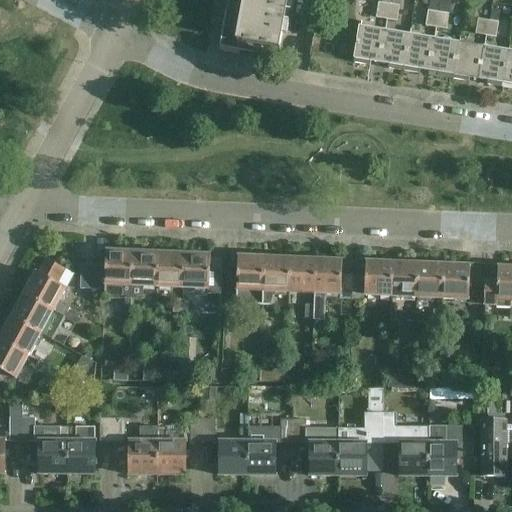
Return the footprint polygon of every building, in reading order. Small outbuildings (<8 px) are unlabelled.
[(229,0),(221,48),(257,55),(259,47),(277,50),(285,12),(286,0),(229,0)] [(430,0),(426,28),(436,29),(438,14),(440,2),(430,0)] [(387,21),(390,6),(379,5),(377,19),(387,21)] [(390,6),(387,21),(388,21),(397,23),(400,8),(390,6)] [(449,16),(438,14),(436,29),(447,31),(449,16)] [(380,64),(385,33),(386,33),(386,32),(388,21),(387,21),(377,19),(375,30),(360,28),(354,64),(370,67),(371,63),(380,64)] [(485,37),(487,22),(478,21),(476,36),(485,37)] [(499,24),(487,22),(485,37),(497,39),(499,24)] [(386,32),(386,33),(385,33),(380,64),(389,66),(388,69),(403,72),(409,36),(386,32)] [(434,40),(409,36),(403,72),(420,75),(420,71),(429,72),(434,40)] [(453,80),(458,44),(434,40),(429,72),(438,74),(438,78),(453,80)] [(478,80),(483,48),(458,44),(453,80),(469,83),(470,79),(478,80)] [(502,88),(508,52),(483,48),(478,80),(488,82),(487,86),(502,88)] [(511,52),(508,52),(502,88),(511,89),(511,52)] [(95,267),(94,267),(92,291),(105,291),(106,291),(105,298),(131,299),(132,287),(133,254),(107,253),(106,267),(95,267)] [(157,288),(159,255),(133,254),(132,287),(131,299),(144,300),(145,288),(157,288)] [(184,256),(159,255),(157,288),(183,289),(185,256),(184,256)] [(208,295),(221,295),(222,272),(211,271),(211,257),(185,256),(183,289),(208,290),(208,295)] [(264,306),(264,293),(265,259),(238,258),(238,272),(226,272),(225,305),(264,306)] [(291,260),(265,259),(264,293),(264,306),(270,307),(275,293),(289,294),(290,294),(291,260)] [(24,298),(53,314),(64,320),(75,326),(79,317),(58,305),(66,291),(58,286),(66,271),(45,260),(25,297),(24,298)] [(291,260),(290,294),(315,295),(316,261),(291,260)] [(343,262),(316,261),(315,295),(315,303),(314,319),(323,319),(324,295),(340,296),(339,300),(353,301),(354,277),(342,276),(343,262)] [(366,277),(354,277),(353,301),(365,301),(365,297),(392,298),(393,264),(366,263),(366,277)] [(419,265),(393,264),(392,298),(417,299),(419,265)] [(419,265),(417,299),(443,300),(444,266),(419,265)] [(80,290),(92,291),(94,267),(81,266),(80,290)] [(469,305),(481,306),(482,282),(470,282),(471,267),(444,266),(443,300),(469,301),(469,305)] [(498,283),(486,283),(485,306),(497,306),(498,302),(511,302),(511,269),(499,269),(498,283)] [(64,320),(53,314),(24,298),(13,319),(42,335),(53,341),(64,320)] [(182,315),(182,302),(174,301),(173,314),(182,315)] [(182,302),(182,315),(191,315),(191,302),(182,302)] [(305,318),(314,319),(315,303),(306,303),(305,318)] [(442,325),(443,312),(434,312),(433,325),(442,325)] [(443,312),(442,325),(451,325),(452,313),(443,312)] [(0,342),(29,359),(42,335),(13,319),(0,341),(0,342)] [(17,381),(29,359),(0,342),(0,385),(6,389),(12,378),(17,381)] [(196,355),(181,354),(180,380),(195,381),(196,355)] [(50,371),(39,364),(35,372),(46,378),(50,371)] [(153,382),(153,366),(144,366),(144,382),(153,382)] [(72,376),(83,382),(88,373),(77,367),(72,376)] [(260,370),(260,382),(286,383),(286,370),(260,370)] [(115,371),(114,381),(127,382),(128,372),(115,371)] [(232,371),(222,371),(222,383),(232,383),(232,371)] [(388,389),(403,390),(403,371),(389,371),(388,389)] [(179,382),(179,372),(167,372),(167,382),(179,382)] [(217,402),(217,390),(201,390),(201,402),(217,402)] [(11,409),(11,419),(10,444),(23,444),(24,410),(24,409),(11,409)] [(36,410),(24,410),(23,444),(36,444),(36,410)] [(191,444),(204,444),(204,420),(204,413),(194,413),(194,421),(191,421),(191,444)] [(217,421),(204,420),(204,444),(217,444),(217,421)] [(114,445),(114,421),(101,421),(101,445),(114,445)] [(126,421),(114,421),(114,445),(126,445),(126,421)] [(294,446),(294,422),(282,422),(282,428),(282,445),(282,446),(294,446)] [(307,422),(294,422),(294,446),(307,446),(307,422)] [(483,446),(482,446),(482,480),(506,480),(506,446),(505,446),(505,426),(482,426),(483,446)] [(68,477),(69,428),(60,428),(60,443),(40,443),(40,477),(68,477)] [(96,429),(77,428),(69,428),(68,477),(96,477),(96,429)] [(277,445),(282,445),(282,428),(249,428),(249,429),(248,478),(277,478),(277,445)] [(249,429),(241,429),(241,444),(221,444),(221,478),(248,478),(249,429)] [(445,445),(445,429),(429,429),(429,432),(428,479),(457,479),(457,445),(445,445)] [(159,477),(159,430),(150,430),(150,443),(130,443),(130,477),(159,477)] [(187,430),(167,430),(159,430),(159,477),(186,477),(187,430)] [(311,478),(339,479),(339,431),(331,431),(331,445),(311,445),(311,478)] [(367,431),(347,431),(339,431),(339,479),(367,479),(367,431)] [(428,479),(429,432),(420,432),(420,445),(401,445),(401,479),(428,479)]
